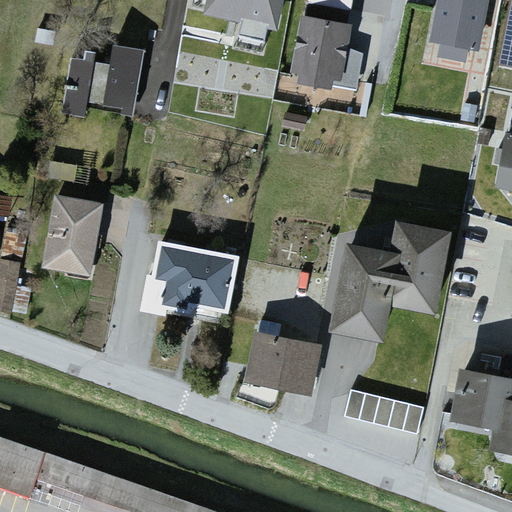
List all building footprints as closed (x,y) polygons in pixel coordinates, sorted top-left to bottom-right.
[(286,0),(205,0),(203,13),(280,31),(286,0)] [(469,39),(482,41),(486,0),(437,0),(431,52),(467,56),(469,39)] [(511,0),(501,68),(511,69),(511,0)] [(354,24),(302,14),(289,80),(338,92),(354,24)] [(138,106),(144,55),(73,49),(65,115),(89,117),(91,100),(138,106)] [(511,127),(509,128),(498,190),(511,192),(511,127)] [(107,201),(57,193),(46,266),(95,275),(107,201)] [(452,232),(399,222),(394,249),(345,239),(326,332),(386,344),(393,308),(435,316),(452,232)] [(241,254),(163,241),(152,306),(215,316),(216,309),(231,312),(241,254)] [(325,344),(256,330),(240,394),(279,408),(283,391),(313,396),(325,344)] [(511,375),(461,365),(449,422),(495,431),(501,433),(508,399),(511,400),(511,375)] [(511,400),(508,399),(501,433),(495,431),(492,449),(511,453),(511,400)] [(120,511),(220,511),(0,433),(0,491),(35,504),(42,485),(120,511)]
